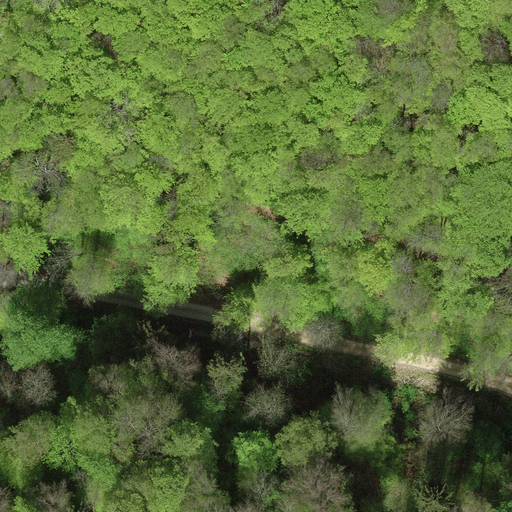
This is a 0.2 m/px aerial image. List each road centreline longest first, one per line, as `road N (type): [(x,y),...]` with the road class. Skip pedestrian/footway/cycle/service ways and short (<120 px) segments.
road 1 (track): [(511,269),(0,144)]
road 2 (unclassified): [(0,275),(305,333),(511,387)]
